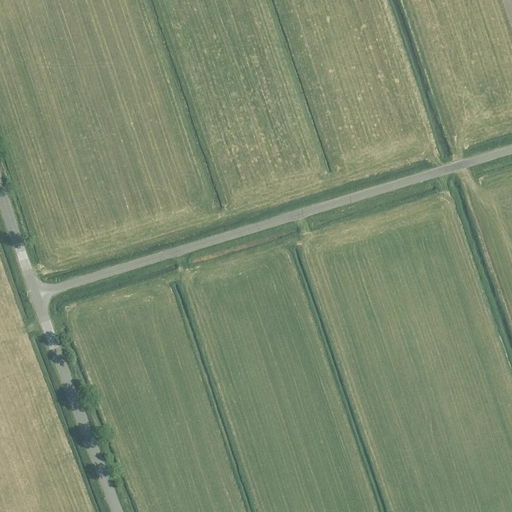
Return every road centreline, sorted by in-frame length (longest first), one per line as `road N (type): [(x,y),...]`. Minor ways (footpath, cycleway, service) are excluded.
road 1 (unclassified): [(511,151),(35,295)]
road 2 (tertiary): [(116,511),(35,295)]
